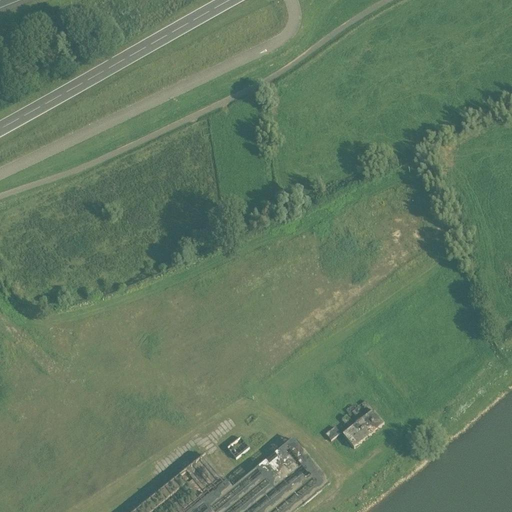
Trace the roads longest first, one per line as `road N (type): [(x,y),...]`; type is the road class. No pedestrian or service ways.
road 1 (unclassified): [(386,0),(224,101),(0,196)]
road 2 (unclassified): [(291,0),(294,19),(284,38),(0,174)]
road 3 (secondary): [(0,128),(230,0)]
